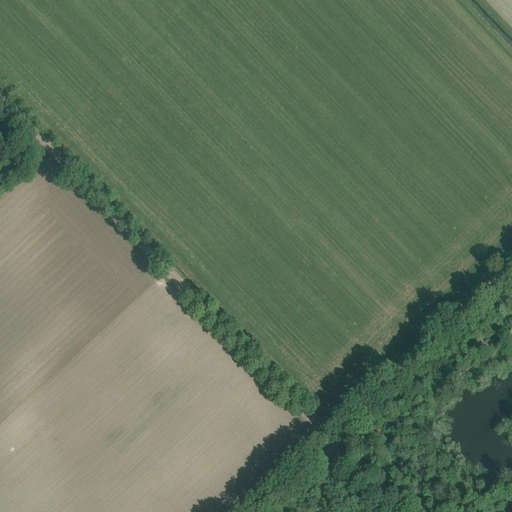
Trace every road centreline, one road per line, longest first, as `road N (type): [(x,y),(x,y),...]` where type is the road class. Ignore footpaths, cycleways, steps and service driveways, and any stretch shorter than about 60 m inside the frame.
road 1 (track): [(331,442),(0,97)]
road 2 (unclassified): [(331,442),(511,265)]
